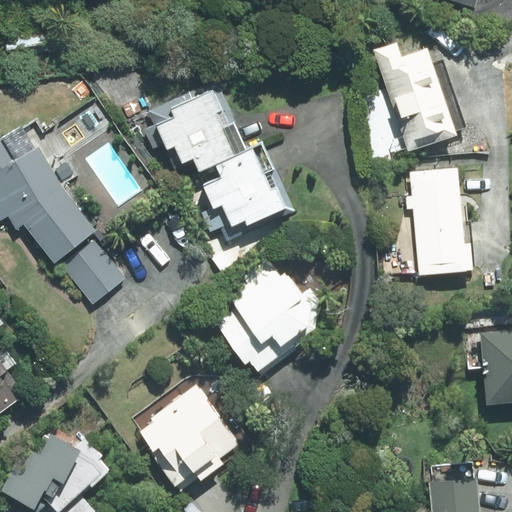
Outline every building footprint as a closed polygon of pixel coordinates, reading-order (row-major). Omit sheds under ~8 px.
[(398,57),(393,44),(371,51),(400,138),(389,142),(393,152),(403,148),(404,152),(452,136),(423,49),(398,57)] [(208,165),(244,149),(214,83),(148,113),(154,126),(143,130),(153,150),(162,146),(173,170),(189,163),(190,162),(194,171),(208,165)] [(14,160),(0,136),(0,220),(6,217),(14,230),(20,226),(49,263),(59,256),(65,263),(61,266),(90,305),(124,278),(89,232),(92,230),(57,185),(35,148),(14,160)] [(244,149),(208,165),(214,179),(196,187),(207,211),(200,214),(209,232),(219,228),(225,241),(291,212),(260,141),(244,149)] [(461,273),(454,169),(407,172),(414,276),(461,273)] [(219,334),(218,335),(222,341),(238,364),(239,362),(244,359),(252,371),(255,369),(258,374),(293,349),(289,343),(310,329),(315,300),(307,287),(298,293),(286,275),(284,277),(281,272),(275,276),(264,258),(240,274),(244,282),(226,295),(234,307),(211,322),(219,334)] [(511,329),(477,332),(484,405),(511,402),(511,329)] [(0,408),(12,400),(0,383),(0,369),(4,367),(0,361),(0,408)] [(235,444),(195,384),(148,415),(152,421),(138,432),(173,484),(178,481),(182,486),(196,477),(197,479),(221,463),(216,457),(235,444)] [(265,386),(248,398),(257,411),(274,399),(265,386)] [(0,485),(0,492),(26,508),(27,507),(31,511),(33,511),(38,509),(39,511),(94,511),(95,511),(85,497),(81,492),(79,490),(105,471),(95,459),(99,456),(85,438),(72,448),(46,434),(35,455),(27,450),(18,466),(12,463),(0,485)] [(475,511),(471,478),(425,484),(427,511),(475,511)]
